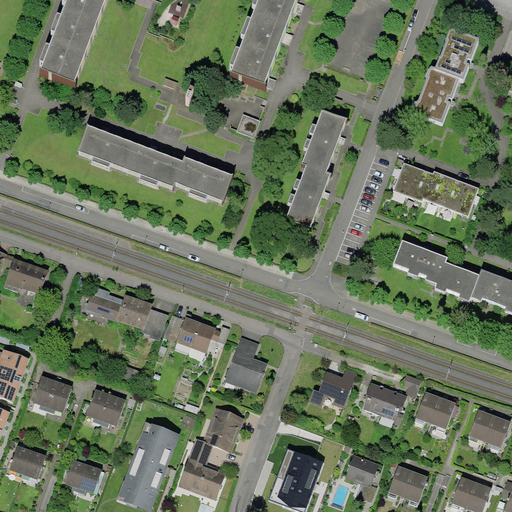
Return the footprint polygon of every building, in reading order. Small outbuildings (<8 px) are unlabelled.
[(75,80),(103,0),(65,0),(42,68),(75,80)] [(257,0),(233,70),(266,82),(271,69),(280,44),(289,18),(295,0),(257,0)] [(463,79),(478,39),(451,28),(436,69),(463,79)] [(442,125),(459,78),(431,68),(415,114),(442,125)] [(348,118),(344,117),(322,110),(303,164),(327,173),(348,118)] [(80,151),(124,168),(132,143),(89,125),(80,151)] [(125,168),(174,185),(183,160),(134,143),(125,168)] [(175,182),(224,200),(232,175),(184,157),(175,182)] [(409,167),(405,165),(394,194),(423,205),(425,201),(469,218),(479,190),(472,187),(457,181),(442,175),(435,172),(434,175),(422,172),(409,167)] [(331,175),(327,174),(306,167),(286,220),(311,230),(331,175)] [(402,242),(394,264),(409,269),(409,273),(418,275),(420,273),(427,275),(426,279),(438,283),(447,258),(402,242)] [(49,271),(0,253),(0,270),(0,271),(3,264),(10,267),(4,286),(40,299),(49,271)] [(479,274),(446,262),(438,283),(436,289),(446,292),(447,289),(460,294),(459,298),(470,302),(479,274)] [(511,280),(482,269),(472,297),(481,301),(483,297),(507,306),(506,310),(511,312),(511,280)] [(110,293),(94,287),(86,309),(101,315),(100,317),(142,331),(145,332),(152,310),(154,305),(125,295),(123,301),(109,296),(110,293)] [(168,316),(152,310),(145,332),(142,331),(140,335),(159,341),(168,316)] [(181,320),(171,316),(163,341),(167,343),(171,330),(177,332),(181,320)] [(193,319),(186,317),(176,343),(207,354),(217,328),(208,325),(193,319)] [(260,345),(242,338),(225,383),(257,394),(268,364),(254,359),(260,345)] [(1,350),(0,352),(0,398),(15,403),(18,394),(22,382),(26,367),(29,359),(1,350)] [(137,372),(120,365),(115,377),(133,383),(137,372)] [(344,408),(357,373),(347,370),(343,378),(327,372),(319,392),(313,390),(306,411),(319,416),(326,396),(334,399),(332,404),(344,408)] [(72,386),(41,376),(33,403),(64,413),(72,386)] [(422,381),(407,376),(403,386),(408,388),(406,395),(416,399),(422,381)] [(376,385),(371,383),(365,400),(368,400),(364,411),(396,423),(400,412),(402,413),(407,397),(402,396),(398,394),(397,397),(394,396),(395,392),(384,388),(383,391),(380,390),(381,387),(376,385)] [(126,399),(95,389),(87,416),(118,426),(126,399)] [(458,402),(427,391),(418,419),(424,421),(439,426),(448,430),(458,402)] [(0,407),(0,438),(1,434),(7,419),(10,411),(0,407)] [(244,419),(216,408),(203,442),(214,446),(231,452),(244,419)] [(511,420),(480,409),(470,437),(477,439),(491,444),(501,447),(511,420)] [(150,511),(180,435),(146,423),(117,501),(146,511),(150,511)] [(214,446),(203,442),(197,439),(179,486),(216,500),(226,474),(206,466),(214,446)] [(24,448),(16,445),(8,472),(39,482),(47,455),(38,452),(24,448)] [(304,511),(323,463),(288,450),(269,501),(299,511),(304,511)] [(379,465),(354,456),(346,478),(362,484),(357,498),(372,504),(377,488),(372,486),(379,465)] [(80,462),(73,460),(64,487),(95,497),(104,470),(94,467),(80,462)] [(429,477),(398,466),(389,494),(395,496),(410,501),(419,505),(429,477)] [(482,511),(491,487),(461,477),(451,504),(457,507),(472,511),(482,511)]
